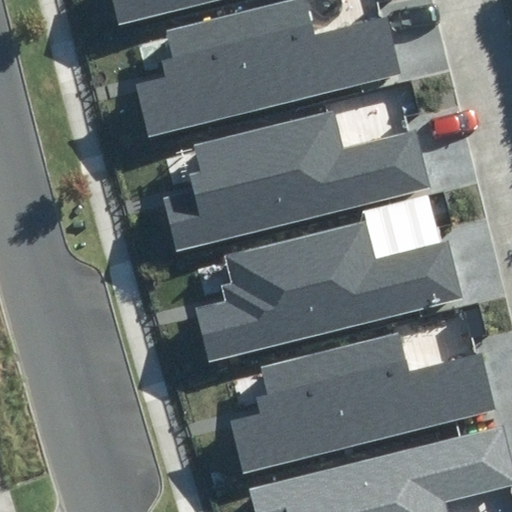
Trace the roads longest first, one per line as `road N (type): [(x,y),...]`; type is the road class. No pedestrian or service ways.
road 1 (residential): [(0,137),(100,511)]
road 2 (residential): [(511,206),(455,0)]
